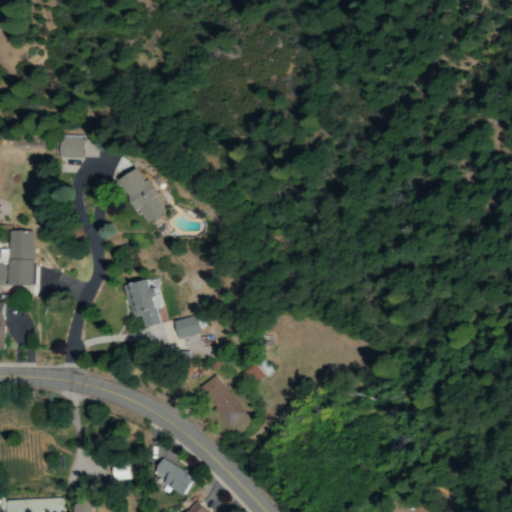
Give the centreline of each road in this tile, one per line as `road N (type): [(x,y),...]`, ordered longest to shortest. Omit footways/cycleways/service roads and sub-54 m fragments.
road 1 (residential): [(265,511),(145,407),(68,380),(0,376)]
road 2 (residential): [(68,380),(70,342),(96,260),(92,167)]
